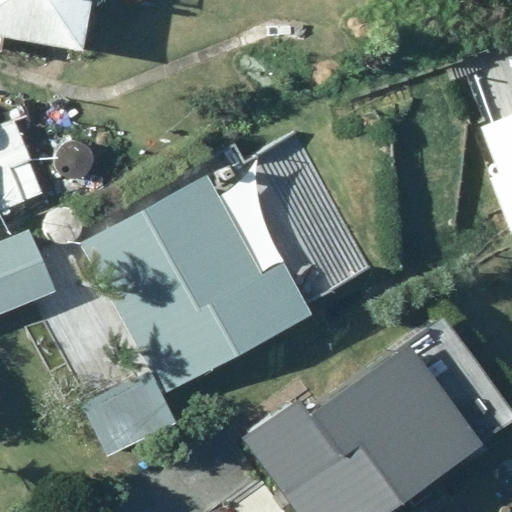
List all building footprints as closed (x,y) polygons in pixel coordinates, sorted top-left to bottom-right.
[(0,0),(0,42),(64,54),(74,0),(0,0)] [(511,121),(485,133),(511,197),(511,121)] [(0,209),(33,197),(3,124),(0,125),(0,209)] [(155,397),(298,318),(272,270),(251,282),(195,178),(72,245),(155,397)] [(0,313),(45,295),(19,232),(0,240),(0,313)] [(391,356),(244,455),(267,488),(231,511),(375,511),(459,456),(391,356)] [(135,384),(81,410),(102,455),(156,429),(135,384)]
